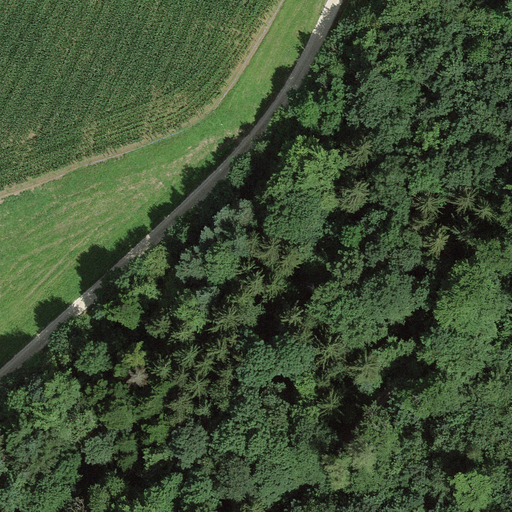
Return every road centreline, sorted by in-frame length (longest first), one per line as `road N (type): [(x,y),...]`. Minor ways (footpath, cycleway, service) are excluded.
road 1 (track): [(0,376),(260,127),(332,0)]
road 2 (track): [(288,511),(511,245)]
